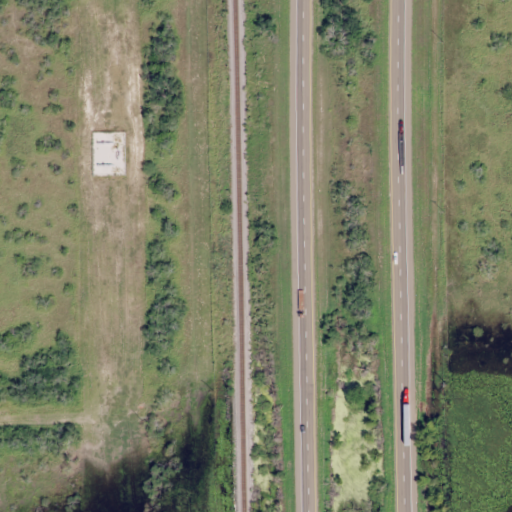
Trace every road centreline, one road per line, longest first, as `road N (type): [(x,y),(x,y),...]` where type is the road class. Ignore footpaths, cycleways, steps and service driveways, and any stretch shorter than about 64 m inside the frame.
road 1 (trunk): [(410,511),(409,0)]
road 2 (trunk): [(313,0),(313,511)]
